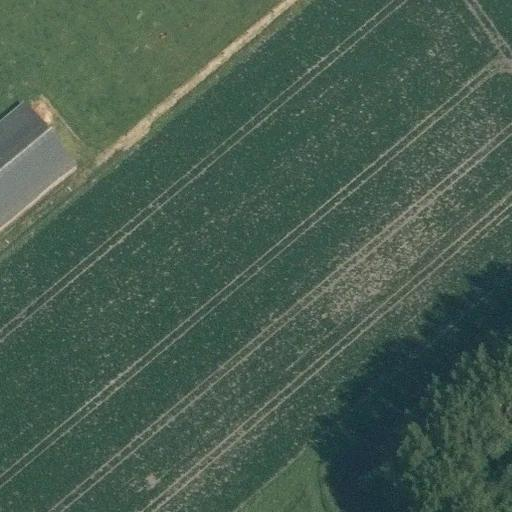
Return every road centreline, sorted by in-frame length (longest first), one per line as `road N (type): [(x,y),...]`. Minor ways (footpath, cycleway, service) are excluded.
road 1 (track): [(311,493),(328,456),(511,295)]
road 2 (track): [(408,511),(401,479),(412,464),(511,383)]
